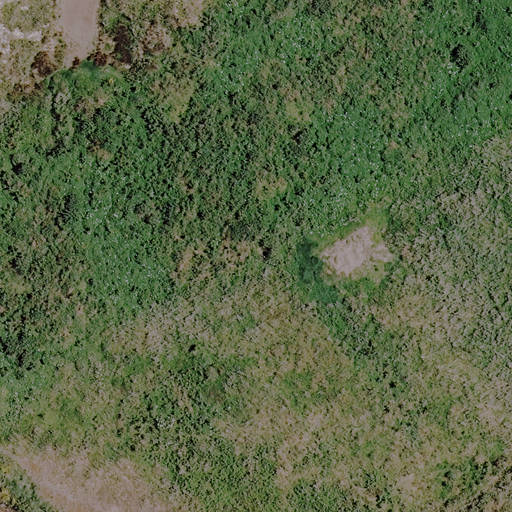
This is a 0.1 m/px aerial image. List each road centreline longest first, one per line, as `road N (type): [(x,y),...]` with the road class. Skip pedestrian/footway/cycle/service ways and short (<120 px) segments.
road 1 (unknown): [(92,511),(511,229)]
road 2 (unknown): [(496,511),(377,327)]
